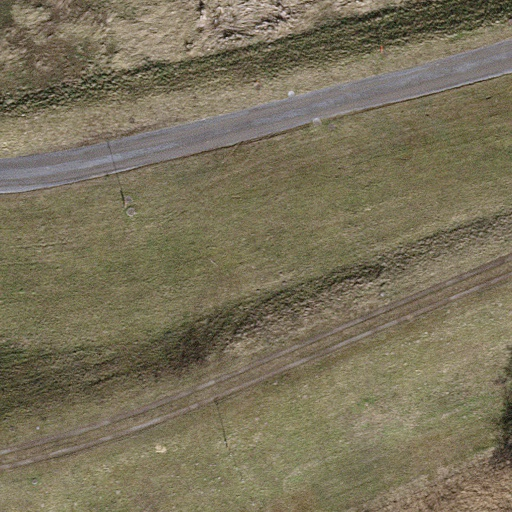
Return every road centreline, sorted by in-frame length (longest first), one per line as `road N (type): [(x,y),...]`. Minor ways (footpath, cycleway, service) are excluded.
road 1 (track): [(0,456),(91,438),(511,265)]
road 2 (track): [(511,52),(80,160),(0,168)]
